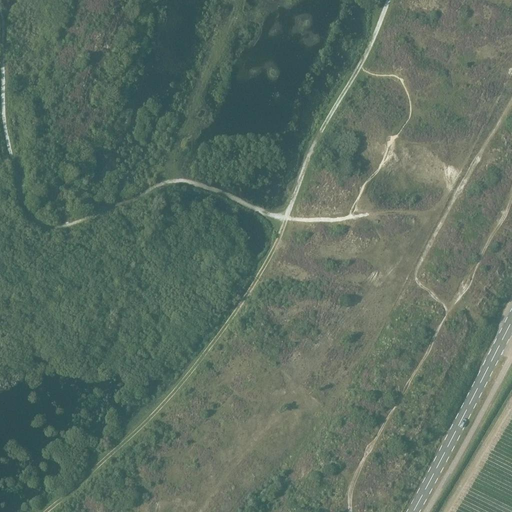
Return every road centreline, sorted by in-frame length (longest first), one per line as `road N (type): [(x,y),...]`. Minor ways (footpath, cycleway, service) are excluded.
road 1 (track): [(285,218),(206,352),(51,511)]
road 2 (secondary): [(412,511),(511,323)]
